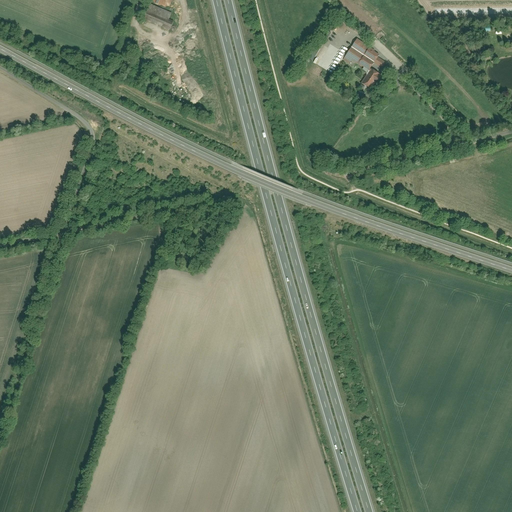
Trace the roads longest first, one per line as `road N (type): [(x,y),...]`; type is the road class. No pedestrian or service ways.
road 1 (motorway): [(216,0),(357,511)]
road 2 (motorway): [(369,511),(228,0)]
road 3 (secondary): [(304,201),(188,151),(0,50)]
road 4 (unclassified): [(0,246),(62,233),(93,136),(78,116),(0,68)]
road 5 (track): [(373,168),(350,175),(350,193),(299,168),(256,0)]
road 6 (secondary): [(304,201),(511,270)]
road 7 (track): [(355,191),(511,248)]
road 8 (residential): [(511,132),(373,168)]
